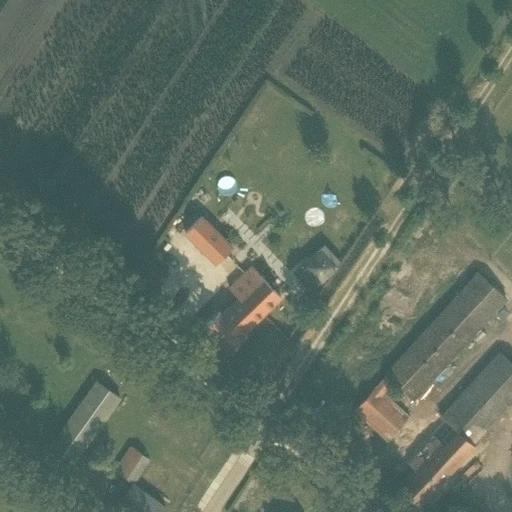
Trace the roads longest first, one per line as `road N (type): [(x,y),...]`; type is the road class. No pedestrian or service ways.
road 1 (track): [(511,55),(266,424)]
road 2 (unclassified): [(266,424),(0,221)]
road 3 (unclassified): [(380,511),(266,424)]
